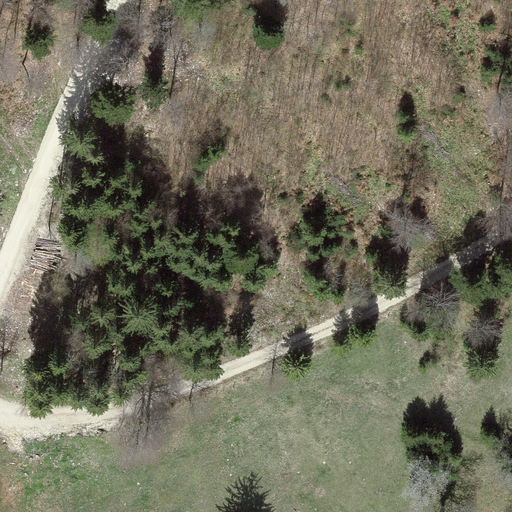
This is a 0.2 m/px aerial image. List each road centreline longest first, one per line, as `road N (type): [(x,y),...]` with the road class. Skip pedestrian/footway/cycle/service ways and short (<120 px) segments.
road 1 (track): [(511,221),(277,350),(111,406),(0,412)]
road 2 (track): [(158,0),(0,283)]
